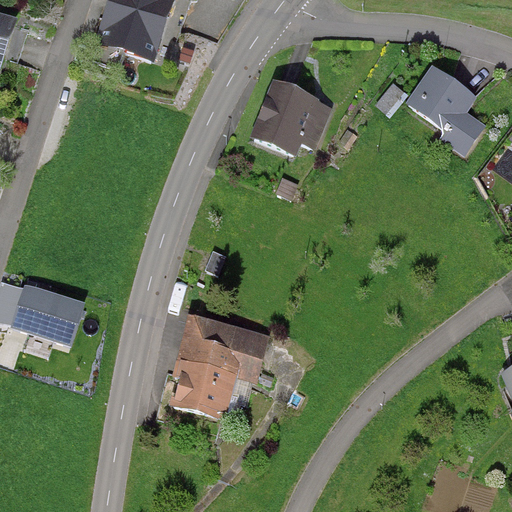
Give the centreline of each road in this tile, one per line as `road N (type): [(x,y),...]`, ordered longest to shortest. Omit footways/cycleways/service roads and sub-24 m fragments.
road 1 (tertiary): [(105,511),(136,336),(183,177),(211,113),(283,0)]
road 2 (residential): [(299,511),(353,421),(511,294)]
road 3 (residential): [(0,254),(84,0)]
road 4 (residential): [(511,55),(459,36),(322,19),(288,0)]
